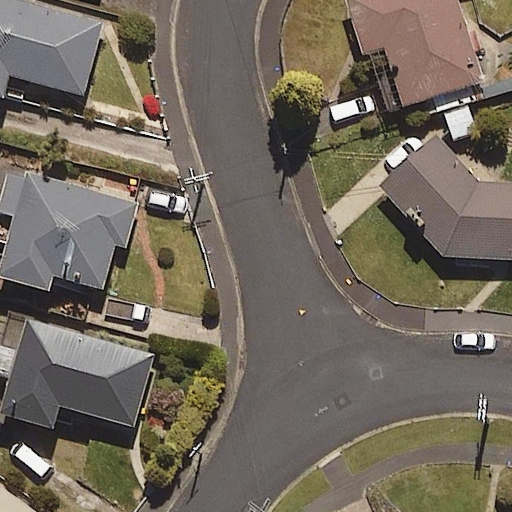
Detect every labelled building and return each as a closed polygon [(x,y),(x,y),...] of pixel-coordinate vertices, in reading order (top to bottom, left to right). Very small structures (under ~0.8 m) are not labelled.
[(484,94),(454,0),(368,0),(349,6),(368,65),(384,60),(403,120),(484,94)] [(106,39),(0,13),(0,114),(9,117),(15,94),(88,112),(106,39)] [(439,152),(390,199),(451,272),(511,273),(511,196),(480,195),(439,152)] [(140,217),(13,185),(2,227),(21,231),(5,298),(53,310),(57,293),(107,305),(119,259),(129,262),(140,217)] [(157,366),(37,334),(11,434),(57,446),(64,421),(137,441),(157,366)]
